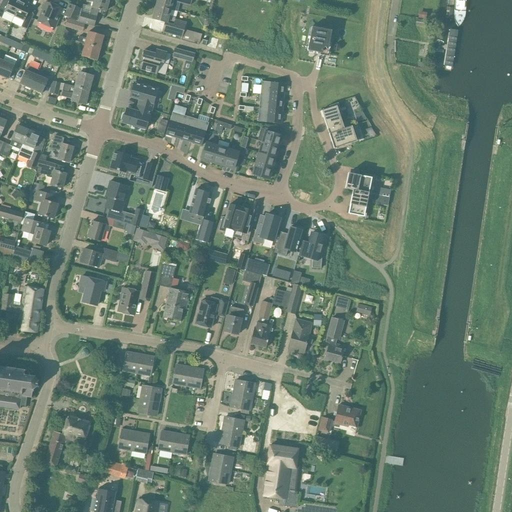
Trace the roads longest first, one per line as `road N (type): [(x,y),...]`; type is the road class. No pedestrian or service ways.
road 1 (unclassified): [(53,328),(52,284),(99,131)]
road 2 (residential): [(99,131),(164,149),(214,178),(277,199)]
road 3 (residential): [(277,199),(313,209),(336,196),(311,85),(298,83)]
road 4 (residential): [(222,357),(53,328)]
road 5 (unclassified): [(15,511),(19,471),(49,378),(43,346)]
road 6 (unclassified): [(99,131),(133,0)]
road 7 (residential): [(343,385),(222,357)]
road 8 (residential): [(298,83),(225,57),(208,100)]
